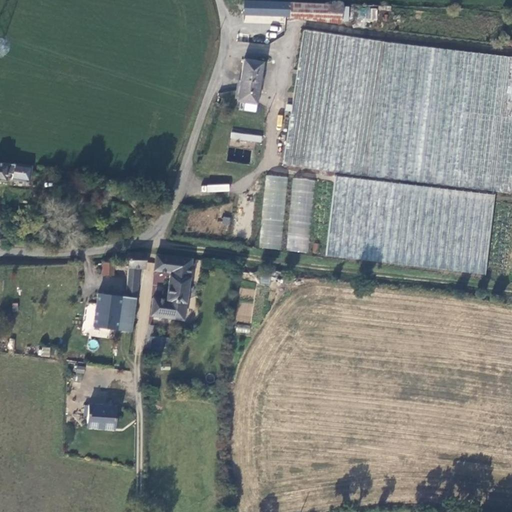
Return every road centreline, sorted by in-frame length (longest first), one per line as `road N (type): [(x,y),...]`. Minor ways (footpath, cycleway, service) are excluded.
road 1 (unclassified): [(0,252),(116,250),(157,229),(225,53),(220,0)]
road 2 (track): [(511,292),(145,239)]
road 3 (track): [(135,363),(136,511)]
